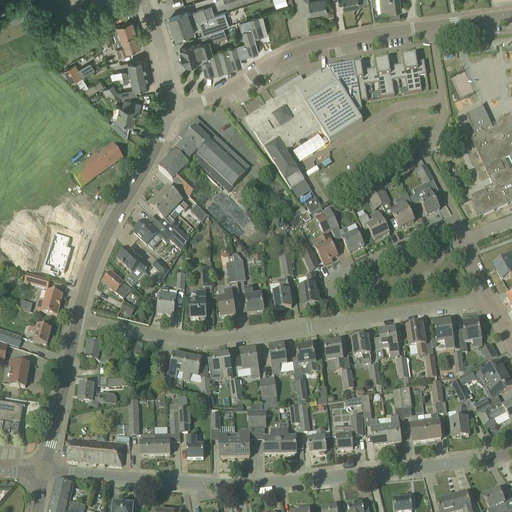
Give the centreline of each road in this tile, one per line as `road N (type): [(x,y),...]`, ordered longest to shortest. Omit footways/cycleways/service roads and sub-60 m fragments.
road 1 (residential): [(44,470),(230,486),(511,452)]
road 2 (residential): [(169,101),(214,97),(318,43),(511,14)]
road 3 (residential): [(73,320),(181,339),(333,324)]
road 4 (tertiary): [(73,320),(107,231),(164,130),(169,101)]
road 5 (residential): [(333,324),(332,279),(430,229),(448,229)]
road 6 (residential): [(333,324),(488,298)]
road 7 (tertiary): [(44,470),(73,320)]
